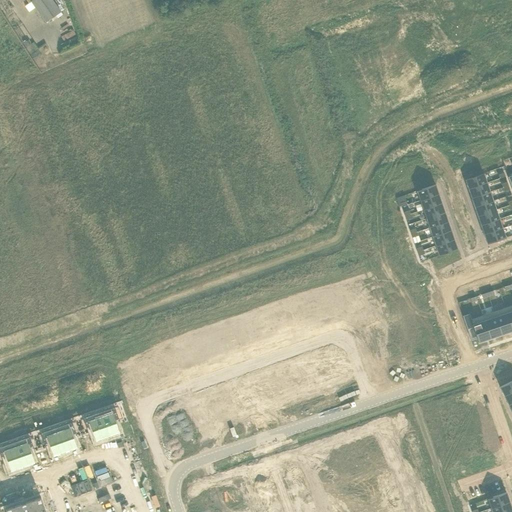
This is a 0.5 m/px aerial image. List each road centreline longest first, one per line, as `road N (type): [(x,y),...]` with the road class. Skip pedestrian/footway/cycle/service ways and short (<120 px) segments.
road 1 (residential): [(371,399),(346,331),(136,405),(161,472),(172,479)]
road 2 (residential): [(511,262),(442,288),(468,366)]
road 3 (residential): [(0,490),(121,447)]
road 4 (residential): [(413,511),(371,399)]
